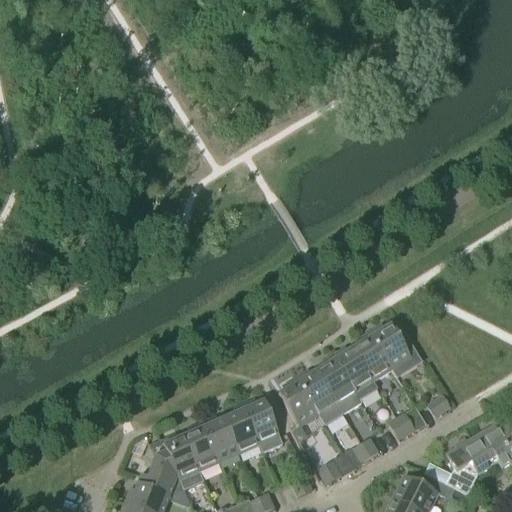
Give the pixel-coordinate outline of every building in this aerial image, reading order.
[(374,331),(367,335),(391,373),(390,373),(395,381),(420,365),(397,327),(391,331),(389,328),(377,335),(374,331)] [(354,349),(352,351),(372,384),(390,373),(391,373),(367,335),(352,345),(354,349)] [(344,350),(338,354),(331,358),(353,393),(359,403),(376,392),(372,385),(372,384),(352,351),(346,354),(344,350)] [(316,367),(319,371),(315,374),(342,418),(361,406),(359,403),(353,393),(331,358),(316,367)] [(307,373),(294,381),(315,414),(318,418),(317,419),(324,430),(342,418),(315,374),(309,377),(307,373)] [(280,389),(283,394),(277,397),(298,431),(317,419),(318,418),(315,414),(294,381),(280,389)] [(434,420),(447,412),(440,400),(427,407),(434,420)] [(254,402),(240,409),(258,449),(261,457),(282,447),(278,440),(262,404),(256,407),(254,402)] [(258,449),(240,409),(232,412),(234,416),(222,421),(238,458),(258,449)] [(403,417),(396,422),(406,438),(414,433),(403,417)] [(214,420),(200,426),(218,466),(238,458),(222,421),(216,424),(214,420)] [(396,422),(395,422),(387,427),(397,444),(406,438),(396,422)] [(187,437),(182,439),(198,475),(218,466),(200,426),(185,432),(187,437)] [(452,471),(443,488),(453,492),(465,499),(476,478),(496,465),(500,471),(507,466),(511,468),(511,430),(506,428),(483,441),(480,435),(444,457),(452,471)] [(168,440),(161,443),(177,480),(176,482),(177,485),(178,485),(182,493),(202,485),(198,475),(196,470),(182,439),(176,442),(174,437),(168,440)] [(361,447),(369,461),(377,456),(369,442),(361,447)] [(177,480),(161,443),(148,449),(153,461),(146,480),(139,477),(136,485),(169,498),(175,481),(176,482),(177,480)] [(369,461),(361,447),(352,453),(360,466),(369,461)] [(333,464),(315,474),(324,489),(341,479),(333,464)] [(403,480),(392,502),(412,511),(426,511),(435,497),(448,503),(453,492),(443,488),(430,481),(425,491),(403,480)] [(290,488),(296,500),(310,494),(304,481),(290,488)] [(129,492),(123,506),(137,511),(163,511),(169,498),(136,485),(133,493),(129,492)] [(266,496),(257,501),(262,511),(272,511),(273,511),(266,496)] [(262,511),(257,501),(248,505),(250,511),(262,511)] [(412,511),(392,502),(387,511),(412,511)]
